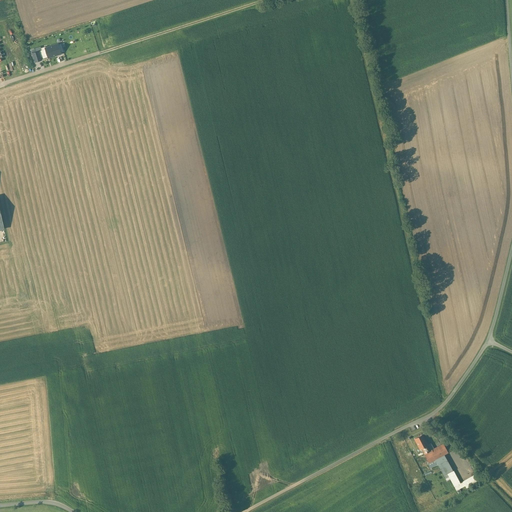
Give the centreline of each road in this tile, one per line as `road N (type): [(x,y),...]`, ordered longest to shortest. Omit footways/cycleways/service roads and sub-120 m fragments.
road 1 (unclassified): [(511,248),(488,340),(440,410),(247,511)]
road 2 (track): [(264,0),(69,62)]
